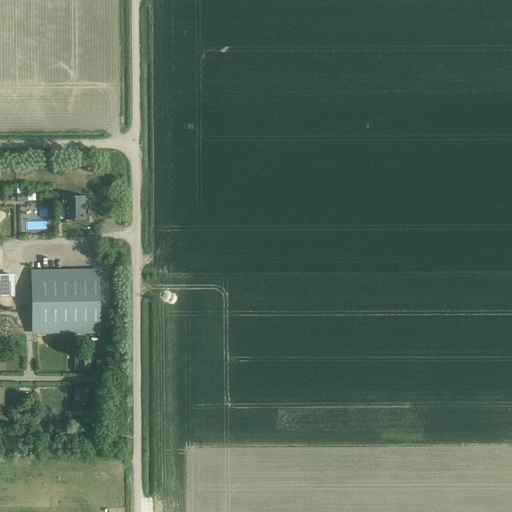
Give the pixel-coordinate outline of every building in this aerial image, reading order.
[(66,205),(66,220),(84,220),(84,209),(86,209),(86,204),(84,204),(84,196),(65,196),(65,197),(62,197),(62,205),(66,205)] [(77,271),(31,272),(32,309),(32,332),(65,332),(100,331),(100,302),(99,271),(77,271)] [(14,276),(0,276),(0,296),(15,296),(14,276)] [(79,355),(79,362),(81,362),(81,369),(89,369),(90,354),(79,355)] [(81,394),(79,394),(78,402),(89,402),(89,388),(81,388),(81,394)]
